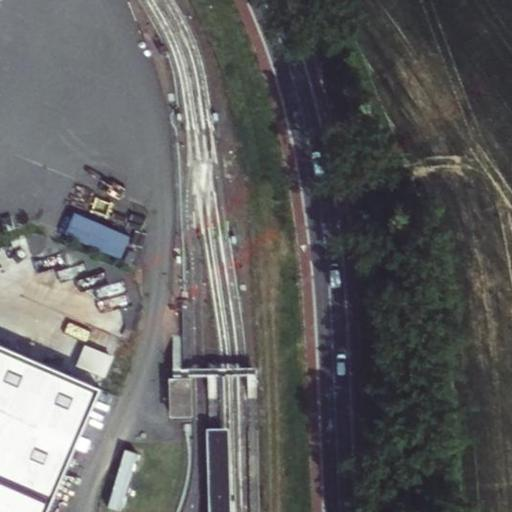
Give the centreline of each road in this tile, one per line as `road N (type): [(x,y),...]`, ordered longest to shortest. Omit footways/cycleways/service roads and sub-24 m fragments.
road 1 (secondary): [(338,511),(317,192),(298,98),(263,0)]
road 2 (unknown): [(34,0),(19,104),(0,157)]
